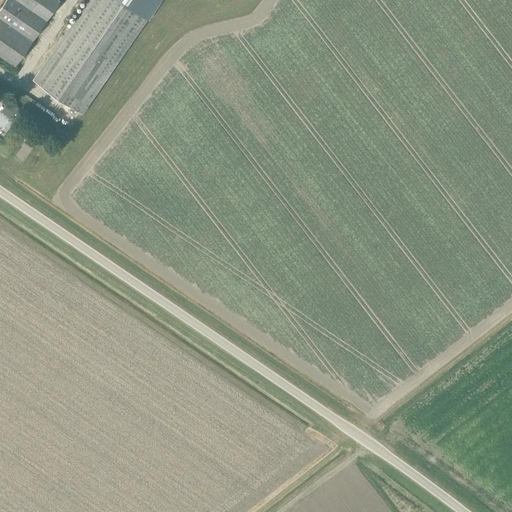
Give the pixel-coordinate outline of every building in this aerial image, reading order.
[(20,0),(4,0),(0,6),(0,16),(33,39),(47,18),(20,0)] [(60,0),(59,0),(20,0),(47,18),(60,0)] [(33,78),(33,79),(82,112),(103,83),(101,82),(145,17),(120,0),(89,0),(35,79),(33,78)] [(120,0),(145,17),(149,19),(148,18),(159,0),(120,0)] [(0,16),(0,56),(15,66),(33,39),(0,16)]
